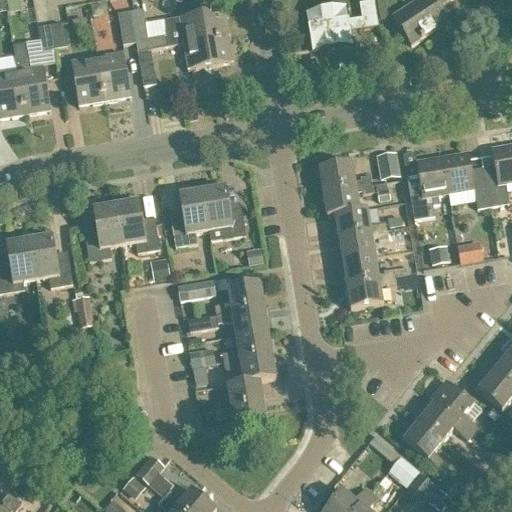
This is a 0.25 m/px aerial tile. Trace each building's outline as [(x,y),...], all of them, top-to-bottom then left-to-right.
[(440,10),(451,3),(448,0),(422,0),(424,2),(394,21),(413,50),(450,26),(440,10)] [(379,32),(375,6),(360,9),(364,34),(379,32)] [(354,50),(347,9),(307,17),(314,57),(354,50)] [(166,38),(148,41),(144,16),(131,17),(136,49),(138,57),(184,50),(184,49),(231,41),(226,15),(164,25),(166,38)] [(136,49),(131,17),(118,20),(123,51),(136,49)] [(49,29),(53,53),(67,51),(63,27),(49,29)] [(42,55),(53,53),(49,29),(38,31),(42,55)] [(235,68),(231,41),(184,49),(184,50),(188,76),(235,68)] [(25,121),(51,117),(43,71),(30,73),(26,48),(12,50),(17,75),(25,121)] [(105,107),(132,103),(124,57),(109,60),(108,53),(96,55),(97,61),(105,107)] [(79,112),(105,107),(97,61),(71,66),(79,112)] [(143,91),(155,89),(151,65),(139,67),(143,91)] [(0,125),(25,121),(17,75),(0,77),(0,125)] [(505,191),(511,189),(511,151),(493,155),(496,172),(484,174),(491,214),(509,212),(505,191)] [(468,158),(443,162),(444,163),(450,202),(474,197),(478,216),(491,214),(484,174),(472,176),(468,158)] [(400,184),(396,160),(377,163),(381,187),(400,184)] [(450,202),(444,163),(418,168),(421,185),(410,187),(413,206),(417,227),(434,224),(433,213),(440,212),(439,204),(451,202),(450,202)] [(324,199),(372,191),(371,183),(355,185),(353,169),(320,175),(324,199)] [(231,218),(226,190),(208,193),(209,197),(203,198),(210,239),(212,249),(247,244),(243,216),(231,218)] [(361,217),(360,217),(358,203),(374,200),(372,191),(324,199),(328,223),(332,222),(361,217)] [(210,239),(203,198),(199,199),(198,195),(180,198),(184,225),(172,227),(176,255),(199,251),(197,241),(210,239)] [(138,261),(160,258),(156,230),(144,231),(140,205),(122,208),(122,212),(117,213),(124,253),(137,251),(138,261)] [(124,253),(117,213),(112,213),(112,209),(94,212),(98,239),(85,241),(90,269),(112,265),(110,255),(124,253)] [(361,217),(335,222),(339,245),(387,237),(386,229),(370,231),(367,216),(361,217)] [(387,237),(339,245),(343,269),(375,264),(372,246),(378,245),(379,248),(389,247),(387,237)] [(50,295),(73,292),(68,263),(56,265),(52,240),(34,243),(35,247),(29,248),(36,288),(49,286),(50,295)] [(36,288),(29,248),(25,248),(24,244),(6,247),(10,275),(0,276),(0,300),(24,297),(23,290),(36,288)] [(460,272),(483,268),(480,248),(457,252),(460,272)] [(449,269),(446,253),(429,256),(432,272),(449,269)] [(249,273),(263,270),(261,255),(247,257),(249,273)] [(375,264),(343,269),(347,293),(395,285),(394,276),(384,278),(384,281),(378,282),(375,264)] [(171,286),(168,265),(151,268),(154,289),(171,286)] [(395,285),(347,293),(351,317),(383,311),(380,294),(386,293),(386,295),(397,294),(395,285)] [(214,288),(189,292),(178,294),(180,308),(216,302),(214,288)] [(217,321),(266,313),(262,289),(229,294),(232,310),(216,312),(217,321)] [(94,335),(89,305),(72,308),(74,320),(77,319),(80,337),(94,335)] [(237,342),(270,337),(266,313),(217,321),(217,322),(189,327),(191,339),(219,335),(219,330),(234,328),(237,342)] [(225,368),(273,360),(270,337),(237,342),(239,356),(223,359),(225,368)] [(492,374),(511,390),(511,354),(509,352),(492,374)] [(189,360),(191,374),(216,370),(213,355),(189,360)] [(261,387),(277,384),(273,360),(225,368),(226,376),(242,374),(244,388),(244,389),(261,386),(261,387)] [(208,389),(205,374),(194,376),(197,391),(208,389)] [(511,390),(492,374),(475,394),(503,417),(511,406),(511,390)] [(111,404),(134,400),(132,384),(108,388),(111,404)] [(216,418),(265,410),(261,387),(261,386),(244,389),(244,388),(228,391),(231,407),(215,409),(216,418)] [(473,439),(479,432),(466,421),(475,409),(448,387),(432,406),(473,439)] [(432,406),(417,424),(445,447),(454,435),(468,446),(473,439),(432,406)] [(265,410),(216,418),(218,427),(233,424),(236,439),(269,434),(265,410)] [(417,424),(401,443),(442,477),(448,470),(435,459),(445,447),(417,424)] [(376,442),(370,449),(379,457),(385,449),(376,442)] [(151,464),(137,481),(136,483),(150,494),(165,476),(151,464)] [(419,509),(433,492),(422,483),(408,500),(419,509)] [(342,496),(329,511),(361,511),(373,498),(367,493),(355,507),(342,496)] [(39,501),(30,494),(24,501),(33,508),(39,501)] [(173,511),(211,511),(193,496),(184,506),(171,496),(164,504),(173,511)] [(440,496),(429,509),(433,511),(444,511),(451,505),(440,496)] [(0,511),(8,511),(15,504),(8,498),(0,508),(0,511)] [(373,498),(361,511),(372,511),(379,504),(373,498)]
